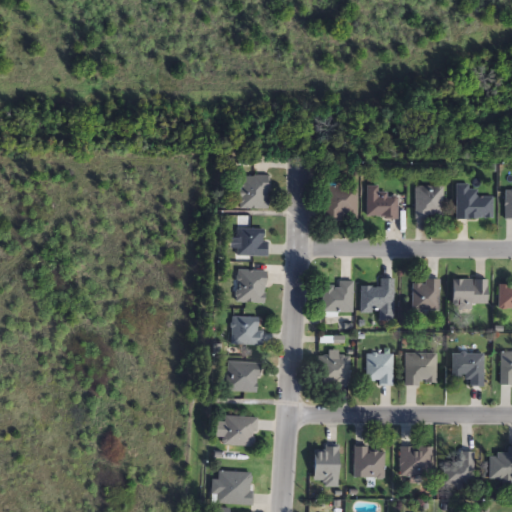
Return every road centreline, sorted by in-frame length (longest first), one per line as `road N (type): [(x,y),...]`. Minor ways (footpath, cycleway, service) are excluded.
road 1 (residential): [(292,417),(511,416),(303,249)]
road 2 (residential): [(284,511),(302,164)]
